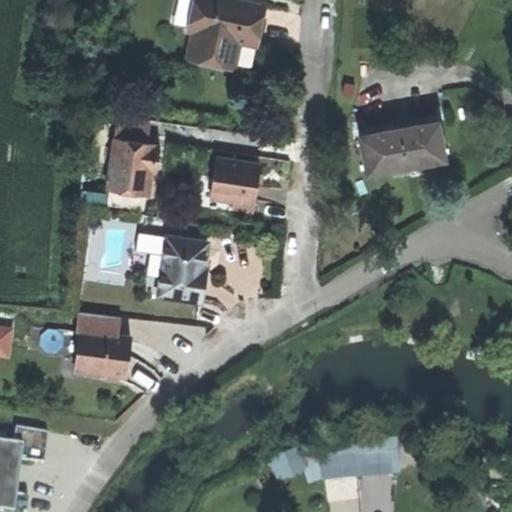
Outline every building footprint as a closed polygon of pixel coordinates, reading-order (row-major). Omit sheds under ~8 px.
[(192,57),(237,66),(242,40),(258,43),(261,27),(265,3),(249,0),(198,0),(193,29),(198,30),(192,57)] [(400,120),(402,128),(440,122),(439,114),(400,120)] [(117,116),(115,136),(147,140),(149,120),(117,116)] [(362,127),(363,135),(402,128),(400,120),(362,127)] [(440,122),(402,128),(408,165),(428,162),(446,158),(440,122)] [(363,135),(369,172),(389,168),(408,165),(402,128),(363,135)] [(147,140),(115,136),(110,181),(149,185),(151,169),(152,159),(158,160),(160,144),(154,143),(154,140),(147,140)] [(214,176),(212,196),(236,199),(235,207),(254,210),(257,188),(261,164),(217,158),(214,176)] [(234,209),(235,207),(236,199),(212,196),(214,176),(199,174),(195,203),(234,209)] [(148,198),(149,185),(110,181),(108,193),(148,198)] [(144,292),(160,294),(167,234),(151,232),(144,292)] [(160,294),(204,299),(206,282),(208,266),(204,266),(205,257),(207,239),(167,234),(160,294)] [(77,331),(86,332),(120,336),(122,316),(79,311),(77,331)] [(12,326),(0,324),(0,354),(8,356),(12,326)] [(81,370),(129,375),(131,356),(133,338),(120,336),(86,332),(81,370)] [(13,442),(0,439),(0,511),(22,511),(23,511),(26,511),(28,495),(15,493),(18,472),(20,459),(43,462),(48,431),(15,427),(13,442)] [(268,443),(269,475),(302,473),(302,477),(399,472),(397,437),(268,443)]
